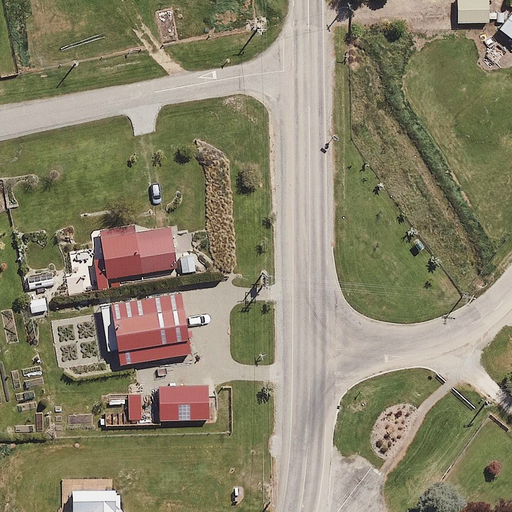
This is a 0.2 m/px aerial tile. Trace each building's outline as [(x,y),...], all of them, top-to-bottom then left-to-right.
[(488,0),(457,0),(459,24),(489,23),(488,0)] [(511,14),(500,29),(511,38),(511,14)] [(134,224),(98,230),(106,280),(176,269),(169,229),(136,234),(134,224)] [(191,354),(181,294),(111,306),(121,365),(191,354)] [(209,420),(208,386),(160,388),(161,422),(209,420)] [(142,419),(141,395),(128,396),(129,420),(142,419)] [(116,490),(72,490),(72,511),(122,511),(121,509),(121,495),(116,495),(116,490)]
